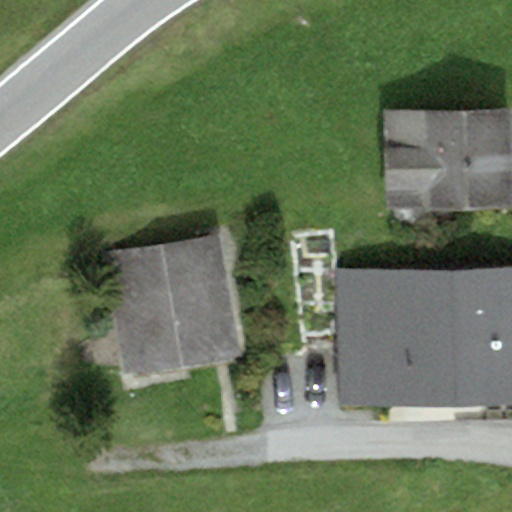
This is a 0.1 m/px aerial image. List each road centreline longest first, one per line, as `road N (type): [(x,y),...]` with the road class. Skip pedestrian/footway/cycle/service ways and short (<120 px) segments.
road 1 (track): [(511,446),(396,441),(115,464)]
road 2 (tertiary): [(147,0),(0,115)]
